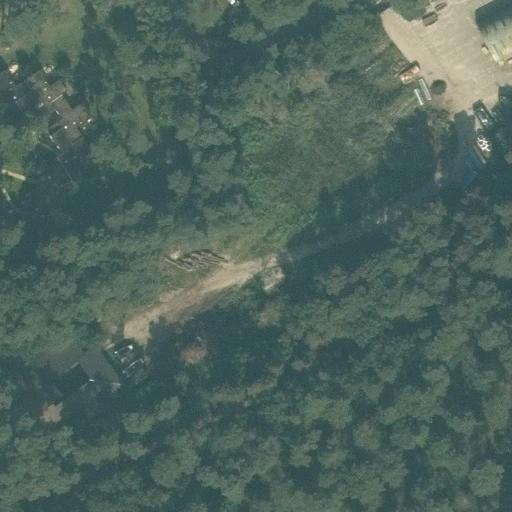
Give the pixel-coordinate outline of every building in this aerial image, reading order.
[(511,6),(477,25),(497,64),(511,56),(511,6)] [(13,114),(19,111),(13,102),(30,91),(23,81),(13,87),(3,72),(0,74),(0,105),(5,103),(13,114)] [(50,115),(57,111),(52,102),(61,96),(66,92),(58,81),(47,86),(37,72),(23,81),(30,91),(13,102),(19,111),(23,115),(43,103),(50,115)] [(50,128),(54,135),(61,130),(70,144),(82,137),(77,128),(90,118),(80,104),(70,110),(61,96),(52,102),(57,111),(63,120),(50,128)] [(48,163),(52,169),(60,164),(67,175),(70,180),(81,173),(75,163),(92,153),(82,137),(70,144),(61,130),(54,135),(50,137),(61,155),(48,163)] [(68,198),(57,182),(67,175),(60,164),(52,169),(44,174),(39,167),(32,171),(37,179),(36,179),(40,185),(25,196),(27,199),(21,203),(25,210),(47,194),(56,207),(68,198)] [(46,214),(56,207),(47,194),(25,210),(29,216),(12,229),(19,240),(34,229),(42,239),(57,229),(46,214)]
